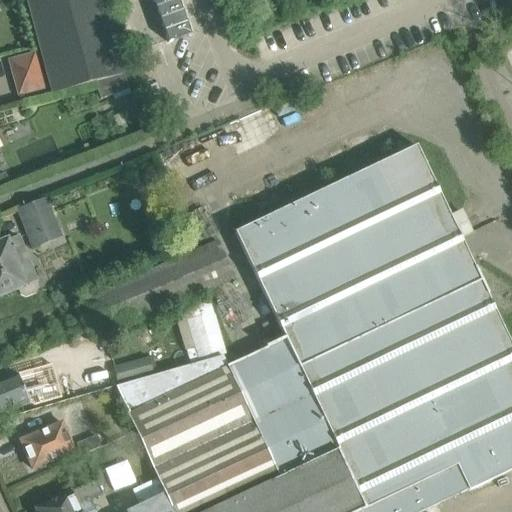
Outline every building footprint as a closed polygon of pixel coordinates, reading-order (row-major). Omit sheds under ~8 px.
[(27,0),(53,94),(94,82),(122,75),(101,0),(27,0)] [(188,0),(157,0),(175,51),(204,43),(188,0)] [(8,60),(17,96),(45,89),(35,53),(8,60)] [(495,66),(502,63),(500,57),(492,60),(495,66)] [(124,74),(122,75),(94,82),(100,99),(128,89),(124,74)] [(422,511),(467,491),(468,492),(511,470),(511,349),(486,295),(487,295),(475,268),(474,269),(428,172),(416,147),(234,234),(285,339),(227,367),(222,357),(117,387),(138,434),(158,479),(132,492),(139,506),(126,511),(422,511)] [(43,230),(56,225),(46,200),(17,211),(32,249),(48,243),(43,230)] [(0,294),(6,292),(7,295),(18,291),(20,295),(26,297),(36,293),(38,288),(35,280),(36,280),(28,261),(17,266),(12,255),(24,251),(18,237),(0,244),(0,294)] [(76,302),(93,340),(232,280),(216,242),(131,279),(76,302)] [(149,357),(113,367),(119,385),(155,375),(149,357)] [(17,374),(0,381),(0,415),(14,410),(29,404),(33,406),(57,401),(52,366),(17,375),(17,374)] [(61,415),(76,440),(95,429),(80,404),(61,415)] [(30,444),(23,447),(32,469),(73,451),(61,424),(28,438),(30,444)] [(35,511),(86,511),(94,508),(90,500),(103,494),(96,481),(71,493),(71,492),(34,509),(35,511)]
